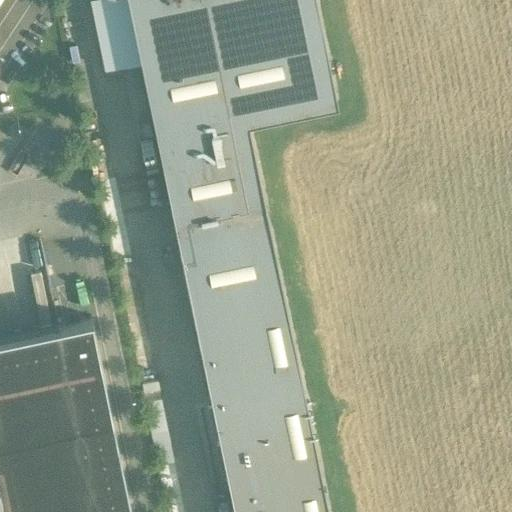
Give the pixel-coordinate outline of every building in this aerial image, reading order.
[(128,0),(150,105),(234,511),(329,511),(249,118),(337,100),(317,0),(128,0)] [(173,252),(163,255),(164,264),(174,262),(173,252)] [(11,320),(24,318),(48,314),(46,299),(42,300),(39,283),(33,284),(31,273),(0,277),(0,324),(11,322),(11,320)] [(135,370),(153,367),(144,304),(127,306),(135,370)] [(0,511),(131,511),(90,313),(0,331),(0,511)]
